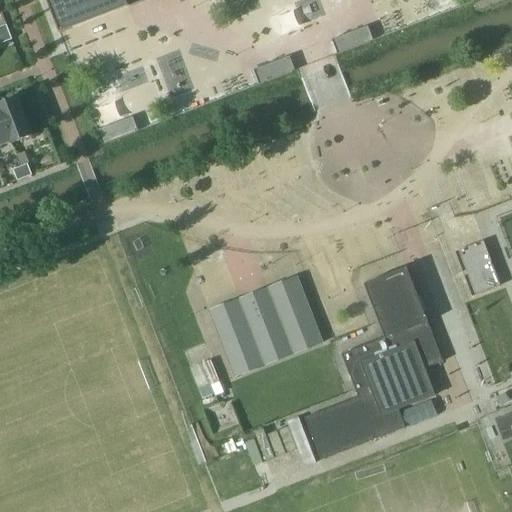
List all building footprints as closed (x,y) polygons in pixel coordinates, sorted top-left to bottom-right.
[(47,0),(60,34),(130,7),(127,0),(47,0)] [(7,25),(0,27),(0,36),(10,32),(7,25)] [(339,55),(374,41),(369,27),(333,40),(339,55)] [(10,32),(0,36),(0,40),(2,44),(13,40),(10,32)] [(260,85),(296,71),(291,57),(254,70),(260,85)] [(18,97),(0,104),(0,112),(12,144),(33,136),(18,97)] [(0,147),(11,143),(11,145),(12,144),(0,112),(0,147)] [(103,146),(139,132),(134,117),(98,131),(103,146)] [(15,152),(8,154),(18,181),(25,178),(21,167),(15,152)] [(28,164),(21,167),(25,178),(33,176),(28,164)] [(323,461),(406,428),(399,410),(436,396),(425,369),(443,362),(407,268),(365,285),(386,337),(342,354),(359,398),(306,419),(323,461)] [(324,343),(298,277),(269,289),(270,292),(242,304),(240,300),(211,311),(236,377),(324,343)] [(203,363),(191,368),(204,399),(216,394),(203,363)]
